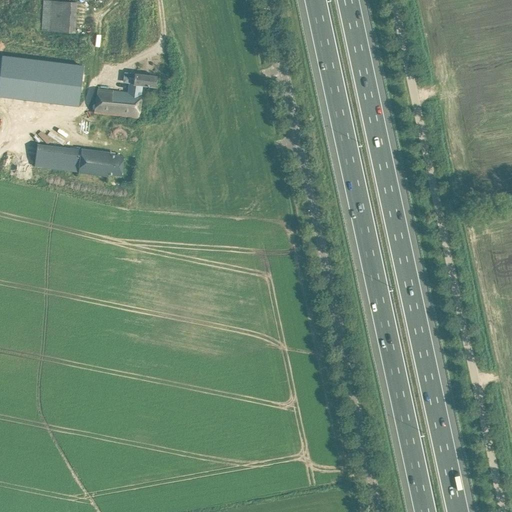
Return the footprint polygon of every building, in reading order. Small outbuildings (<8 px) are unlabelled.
[(42,0),(41,30),(74,32),(76,2),(46,0),(42,0)] [(103,60),(119,62),(124,25),(108,22),(103,60)] [(129,83),(128,92),(141,94),(142,85),(155,87),(156,76),(134,74),(124,72),(123,82),(129,83)] [(41,100),(68,103),(70,82),(43,80),(41,100)] [(141,94),(128,92),(97,88),(94,112),(138,118),(141,94)] [(73,131),(84,132),(85,120),(74,119),(75,115),(25,110),(23,126),(73,131)] [(70,172),(97,175),(107,176),(107,174),(121,176),(123,156),(113,155),(109,154),(109,152),(73,148),(37,144),(34,167),(70,171),(70,172)]
